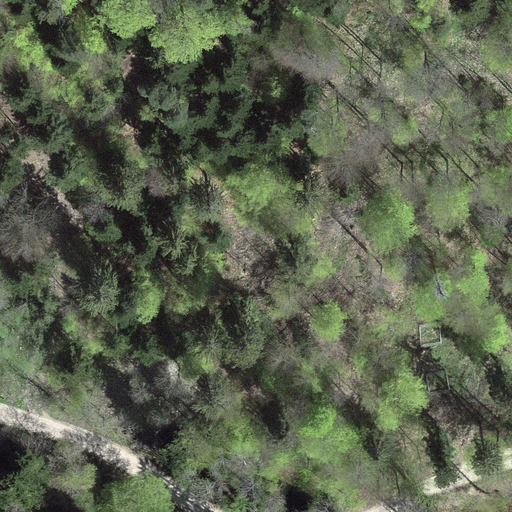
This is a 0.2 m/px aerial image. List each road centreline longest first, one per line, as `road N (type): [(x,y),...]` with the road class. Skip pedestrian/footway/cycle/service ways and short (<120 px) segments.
road 1 (track): [(0,412),(93,445),(202,511)]
road 2 (track): [(386,511),(448,474),(511,453)]
